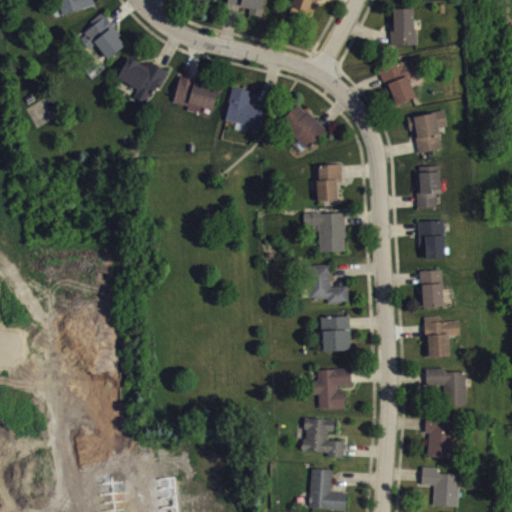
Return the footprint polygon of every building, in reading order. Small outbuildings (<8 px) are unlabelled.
[(56,0),(64,22),(97,12),(93,0),(56,0)] [(209,0),(188,0),(200,10),(209,0)] [(231,0),(229,11),(252,14),(251,21),(264,23),(267,0),(231,0)] [(321,0),(297,0),(293,13),(314,21),(321,0)] [(395,15),(396,29),(393,29),(393,52),(417,52),(417,15),(395,15)] [(110,66),(129,51),(103,20),(92,28),(94,31),(80,43),(93,59),(100,54),(110,66)] [(380,78),(386,92),(390,91),(398,112),(418,104),(410,84),(422,79),(416,63),(380,78)] [(120,85),(141,96),(137,104),(149,110),(157,93),(162,96),(170,78),(154,70),(151,75),(129,65),(120,85)] [(221,93),(180,85),(175,111),(197,115),(198,113),(216,116),(221,93)] [(228,126),(264,134),(268,114),(251,110),(254,98),(235,94),(228,126)] [(328,136),(300,110),(282,129),(311,155),(328,136)] [(420,159),(443,157),(441,134),(449,133),(447,118),(409,123),(410,137),(418,136),(420,159)] [(317,172),(319,208),(340,207),(339,188),(344,188),(343,171),(317,172)] [(442,173),(418,173),(419,215),(438,214),(438,200),(443,200),(442,173)] [(347,219),(306,220),(306,235),(321,235),(321,259),(347,258),(347,219)] [(420,228),(421,253),(427,253),(428,265),(447,265),(446,227),(420,228)] [(350,309),(350,293),(332,293),(332,271),(312,272),(313,306),(330,305),(331,310),(350,309)] [(446,313),(444,277),(423,277),(424,314),(446,313)] [(325,358),(353,357),(351,323),(324,324),(325,358)] [(462,328),(442,328),(442,323),(426,323),(428,364),(452,363),(451,342),(462,342),(462,328)] [(347,415),(347,394),(354,394),(353,375),(320,376),(320,387),(315,387),(315,401),(321,401),(321,415),(347,415)] [(468,412),(468,378),(448,378),(448,375),(428,375),(429,396),(444,396),(445,413),(468,412)] [(337,426),(306,424),(306,434),(307,435),(306,457),(329,459),(329,464),(345,464),(346,448),(329,447),(329,438),(336,438),(337,426)] [(427,440),(431,440),(430,464),(454,465),(456,426),(428,425),(427,440)] [(460,511),(461,481),(440,480),(440,474),(424,474),(424,492),(436,492),(435,511),(460,511)] [(347,511),(348,499),(333,499),(334,476),(314,476),(312,511),(347,511)]
